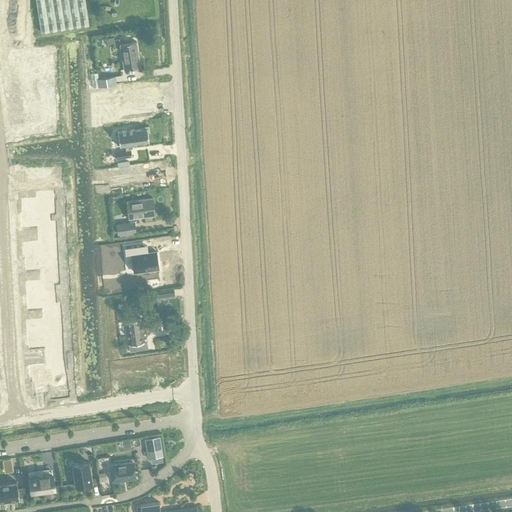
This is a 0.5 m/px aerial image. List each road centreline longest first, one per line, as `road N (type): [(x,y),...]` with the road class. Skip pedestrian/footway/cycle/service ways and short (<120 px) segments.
road 1 (unclassified): [(194,388),(171,0)]
road 2 (residential): [(11,412),(0,203)]
road 3 (residential): [(0,448),(196,423)]
road 4 (residential): [(11,412),(194,388)]
